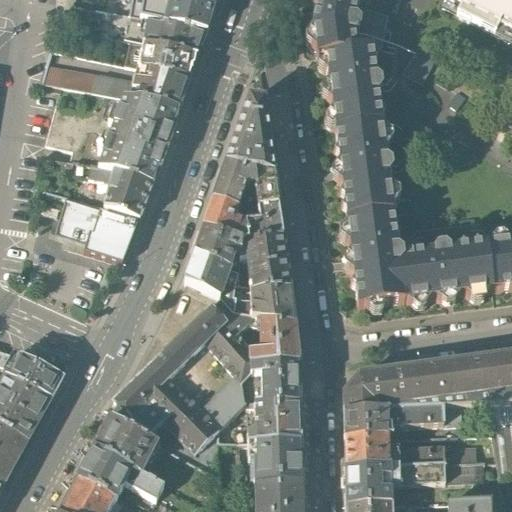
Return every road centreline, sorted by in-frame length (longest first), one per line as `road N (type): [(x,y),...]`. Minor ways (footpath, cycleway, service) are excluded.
road 1 (primary): [(25,511),(146,285),(253,0)]
road 2 (residential): [(316,357),(273,11),(259,0)]
road 3 (residential): [(316,357),(511,333)]
road 4 (residential): [(323,511),(316,357)]
